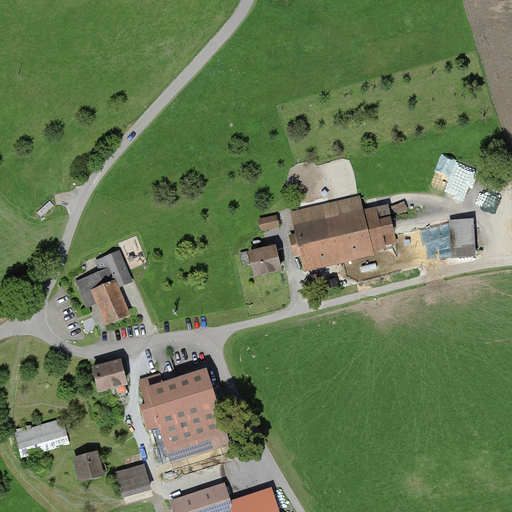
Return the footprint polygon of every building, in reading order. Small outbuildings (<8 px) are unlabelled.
[(458,163),(447,192),(475,202),(486,174),(458,163)] [(361,195),(290,212),(305,274),(376,257),(361,195)] [(393,208),(398,216),(409,208),(404,201),(393,208)] [(262,232),(280,228),(277,216),(259,220),(262,232)] [(475,219),(450,221),(452,259),(477,257),(475,219)] [(276,246),(248,253),(254,279),(282,272),(276,246)] [(101,272),(77,282),(87,305),(97,300),(107,324),(129,315),(117,287),(131,281),(119,253),(97,263),(101,272)] [(122,361),(93,368),(100,395),(129,387),(122,361)] [(233,446),(209,370),(148,389),(172,465),(233,446)] [(15,433),(22,459),(71,446),(63,419),(15,433)] [(106,478),(99,453),(74,460),(80,485),(106,478)] [(153,492),(145,465),(116,474),(124,500),(153,492)] [(233,511),(225,485),(169,503),(172,511),(233,511)]
